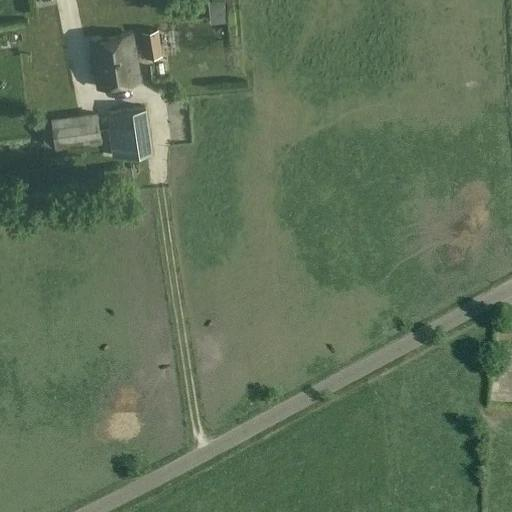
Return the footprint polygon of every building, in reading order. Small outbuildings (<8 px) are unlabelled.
[(225,0),(211,0),(213,17),(227,15),(225,0)] [(161,56),(157,29),(142,32),(146,59),(161,56)] [(131,34),(91,40),(99,88),(138,82),(131,34)] [(113,157),(153,151),(147,107),(106,112),(113,157)] [(97,114),(79,117),(51,122),(55,146),(83,141),(100,139),(97,114)]
